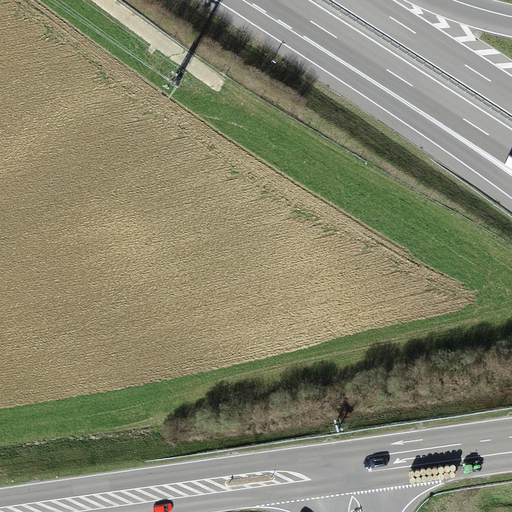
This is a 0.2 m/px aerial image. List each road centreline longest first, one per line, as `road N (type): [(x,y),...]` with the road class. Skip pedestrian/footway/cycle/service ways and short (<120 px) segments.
road 1 (primary): [(16,511),(323,469)]
road 2 (motorway): [(291,8),(511,183)]
road 3 (motorway): [(291,8),(511,149)]
road 4 (motorway): [(511,95),(365,0)]
road 5 (primary): [(366,463),(511,443)]
